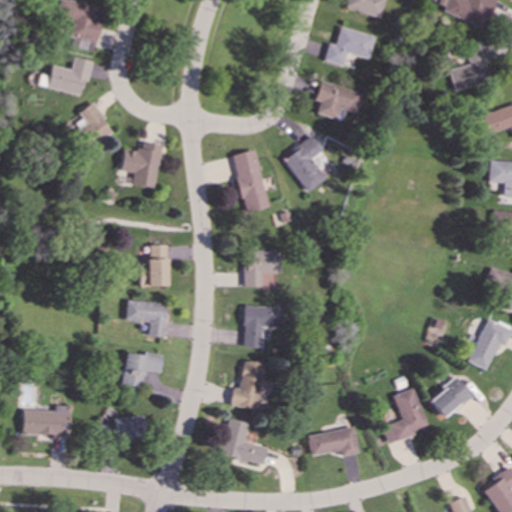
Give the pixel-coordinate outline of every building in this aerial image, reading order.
[(91,51),(97,5),(58,0),(55,0),(53,18),(67,20),(65,38),(69,39),(67,48),(91,51)] [(376,18),(381,0),(343,0),(341,8),(376,18)] [(491,0),(461,0),(461,1),(459,0),(435,0),(434,4),(441,7),(439,12),(479,30),(491,0)] [(324,44),(320,61),(339,66),(343,53),(365,59),(371,37),(336,27),(331,45),(324,44)] [(444,70),(450,91),(488,81),(478,46),(462,50),(465,65),(444,70)] [(311,101),(315,102),(313,114),(333,119),(335,109),(358,114),(359,108),(358,107),(361,93),(316,82),(311,101)] [(75,113),(83,125),(71,132),(83,151),(109,134),(89,103),(75,113)] [(511,103),(478,114),(484,134),(506,128),(509,139),(511,138),(511,103)] [(278,158),(303,193),(322,180),(307,158),(318,150),(308,137),(278,158)] [(120,149),(117,171),(129,173),(128,185),(151,188),(157,145),(138,142),(137,151),(120,149)] [(228,155),(240,214),(263,209),(252,150),(228,155)] [(511,161),(485,161),(484,183),(499,183),(498,197),(511,197),(511,161)] [(511,212),(488,213),(487,233),(511,233),(510,250),(511,249),(511,212)] [(164,286),(163,245),(144,246),(145,267),(136,267),(136,287),(164,286)] [(240,288),(258,287),(257,274),(276,274),(276,250),(240,251),(240,288)] [(511,312),(511,274),(484,268),(479,288),(498,293),(494,309),(511,312)] [(122,322),(145,322),(144,336),(162,337),(163,303),(123,301),(122,322)] [(277,307),(240,306),(239,347),(261,348),(262,328),(277,329),(277,307)] [(482,370),(493,344),(501,347),(508,330),(482,319),(464,362),(482,370)] [(158,355),(141,353),(140,355),(121,353),(118,386),(139,388),(140,371),(157,373),(158,355)] [(236,389),(228,388),(226,407),(254,410),(259,363),(239,361),(236,389)] [(424,401),(439,419),(467,397),(452,378),(424,401)] [(384,445),(411,435),(409,430),(423,426),(409,388),(388,396),(397,420),(377,428),(384,445)] [(19,410),(18,436),(66,437),(67,405),(52,405),(51,411),(19,410)] [(110,417),(110,440),(141,439),(140,417),(110,417)] [(244,423),(224,419),(215,456),(259,466),(263,447),(240,442),(244,423)] [(304,434),(307,456),(337,452),(338,456),(354,454),(351,428),(304,434)] [(478,488),(493,511),(505,511),(511,507),(511,497),(506,489),(511,485),(511,475),(507,468),(478,488)] [(464,511),(459,497),(444,503),(447,511),(464,511)]
